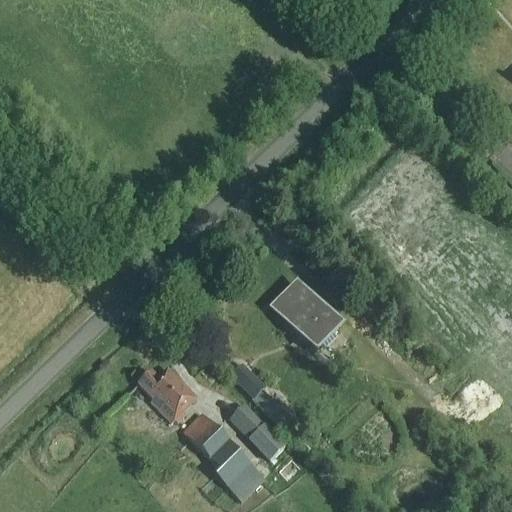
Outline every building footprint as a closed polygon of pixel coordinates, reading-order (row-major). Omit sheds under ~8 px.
[(316,360),(342,333),(295,286),(268,313),(316,360)] [(252,403),(264,392),(241,368),(229,380),(252,403)] [(194,402),(165,374),(157,383),(149,375),(136,388),(152,403),(149,406),(170,427),(194,402)] [(246,440),(260,426),(243,409),(229,423),(246,440)] [(241,507),(264,484),(200,419),(181,437),(214,471),(210,475),(241,507)] [(268,466),(281,454),(261,432),(248,444),(268,466)]
